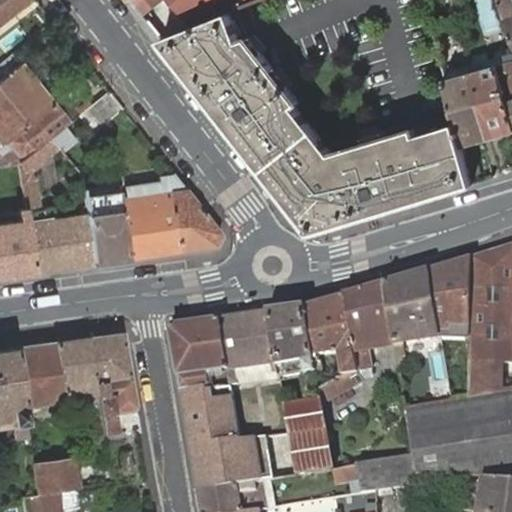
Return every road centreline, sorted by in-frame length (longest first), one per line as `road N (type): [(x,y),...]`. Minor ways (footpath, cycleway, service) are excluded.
road 1 (residential): [(265,239),(84,0)]
road 2 (secondary): [(299,271),(511,207)]
road 3 (residential): [(149,295),(183,511)]
road 4 (secondary): [(0,315),(149,295)]
